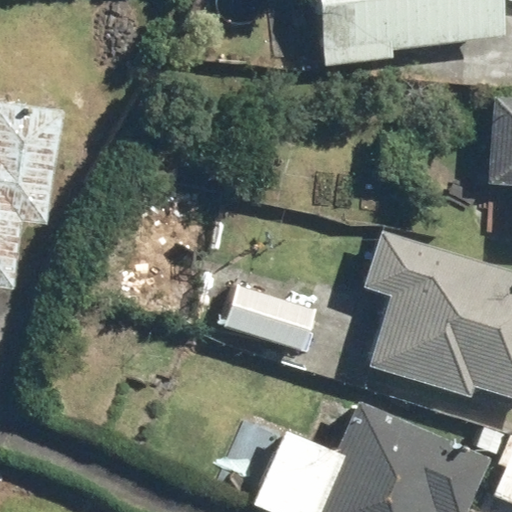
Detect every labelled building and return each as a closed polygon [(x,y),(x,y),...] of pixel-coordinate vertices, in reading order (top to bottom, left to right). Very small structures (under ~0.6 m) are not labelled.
[(491,32),(487,0),(304,0),(313,64),(381,55),(379,46),(491,32)] [(511,98),(483,96),(478,181),(511,183),(507,241),(511,241),(511,98)] [(40,221),(54,106),(0,98),(0,284),(8,286),(16,218),(40,221)] [(511,271),(369,227),(351,284),(381,293),(359,362),(459,393),(463,382),(511,397),(511,271)] [(327,336),(331,290),(269,284),(265,331),(327,336)] [(454,511),(480,454),(349,396),(325,450),(276,428),(244,501),(267,511),(424,511),(427,508),(435,511),(454,511)] [(511,437),(502,433),(491,460),(498,463),(486,493),(511,503),(511,437)]
